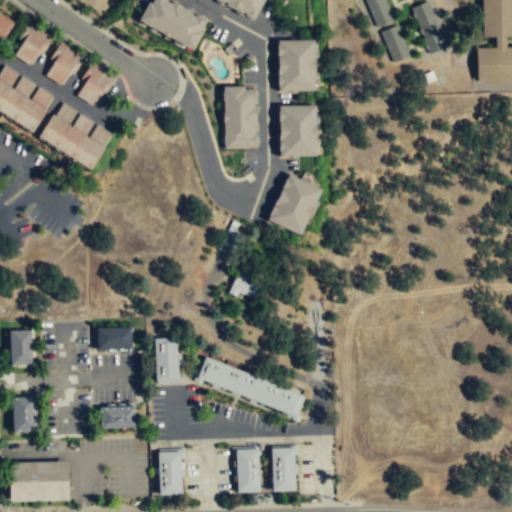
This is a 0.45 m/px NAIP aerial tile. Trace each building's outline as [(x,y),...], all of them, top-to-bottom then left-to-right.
[(194,50),(208,17),(169,0),(147,0),(137,25),(194,50)] [(254,22),(264,0),(212,0),(212,1),(254,22)] [(362,0),(375,28),(393,20),(384,0),(362,0)] [(428,0),(409,7),(427,54),(445,47),(428,0)] [(511,0),(480,0),(480,38),(511,37),(511,0)] [(0,12),(0,46),(15,22),(0,12)] [(11,54),(32,68),(51,38),(31,24),(11,54)] [(389,62),(407,58),(400,26),(381,30),(389,62)] [(314,40),(276,40),(276,92),(314,92),(314,40)] [(41,73),(61,87),(82,58),(62,44),(41,73)] [(475,83),(511,82),(511,47),(474,48),(475,83)] [(113,78),(93,64),(72,93),(92,107),(113,78)] [(0,114),(32,131),(52,94),(0,66),(0,114)] [(257,148),(256,86),(220,86),(221,148),(257,148)] [(91,169),(111,132),(57,102),(37,140),(91,169)] [(276,157),(315,157),(315,106),(276,106),(276,157)] [(283,174),(264,222),(300,236),(319,188),(283,174)] [(254,267),(232,268),(233,298),(256,297),(254,267)] [(130,327),(95,327),(95,349),(130,349),(130,327)] [(8,365),(32,365),(32,329),(8,329),(8,365)] [(177,382),(176,338),(152,339),(153,383),(177,382)] [(297,416),(304,393),(200,360),(193,383),(297,416)] [(11,432),(35,432),(35,394),(11,394),(11,432)] [(100,407),(100,429),(133,429),(133,407),(100,407)] [(233,492),(258,492),(257,445),(232,446),(233,492)] [(296,491),(296,445),(269,445),(269,491),(296,491)] [(157,494),(181,494),(181,450),(157,450),(157,494)] [(66,461),(7,461),(7,501),(66,501),(66,461)]
